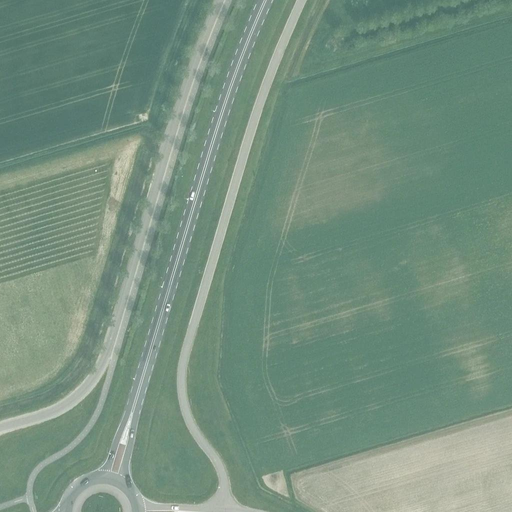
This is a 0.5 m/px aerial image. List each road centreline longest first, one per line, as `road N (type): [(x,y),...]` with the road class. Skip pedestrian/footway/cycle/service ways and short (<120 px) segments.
road 1 (unclassified): [(301,0),(266,82),(181,373),(188,417),(225,483),(224,511)]
road 2 (unclassified): [(218,0),(97,372),(68,404),(0,429)]
road 3 (primary): [(265,0),(136,396)]
